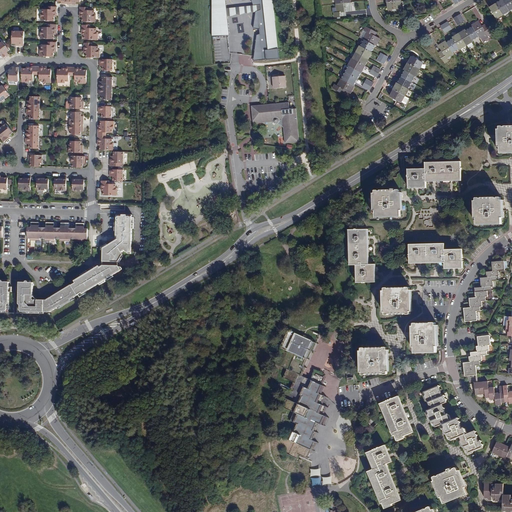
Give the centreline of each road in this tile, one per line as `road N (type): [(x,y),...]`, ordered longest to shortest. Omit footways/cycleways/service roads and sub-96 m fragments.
road 1 (tertiary): [(325,199),(466,111)]
road 2 (residential): [(511,235),(487,253),(458,293),(450,366)]
road 3 (tertiary): [(132,511),(44,402)]
road 4 (tertiary): [(19,419),(50,436),(117,511)]
road 5 (tertiary): [(50,380),(70,356),(155,301)]
road 6 (tertiary): [(155,301),(32,348)]
road 7 (residential): [(90,172),(92,67),(73,61)]
